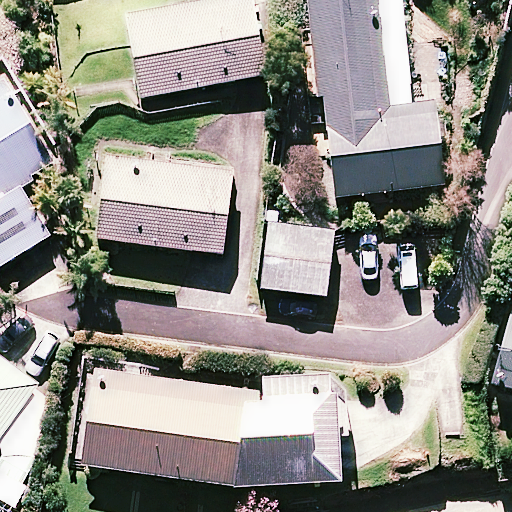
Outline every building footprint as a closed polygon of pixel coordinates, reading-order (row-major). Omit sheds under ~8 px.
[(406,36),(401,0),(367,0),(311,7),(334,204),(443,192),(433,109),(388,114),(380,40),(406,36)] [(266,81),(252,3),(127,27),(142,104),(266,81)] [(55,171),(8,91),(0,96),(0,273),(49,245),(18,192),(55,171)] [(232,183),(107,168),(98,246),(223,261),(232,183)] [(333,236),(269,230),(262,295),(326,302),(333,236)] [(511,319),(490,389),(511,395),(511,319)] [(33,466),(44,409),(30,403),(40,389),(0,360),(0,453),(5,456),(0,468),(0,502),(4,504),(12,486),(22,491),(33,466)] [(232,495),(232,502),(341,499),(338,392),(259,394),(260,403),(97,378),(82,472),(232,495)]
